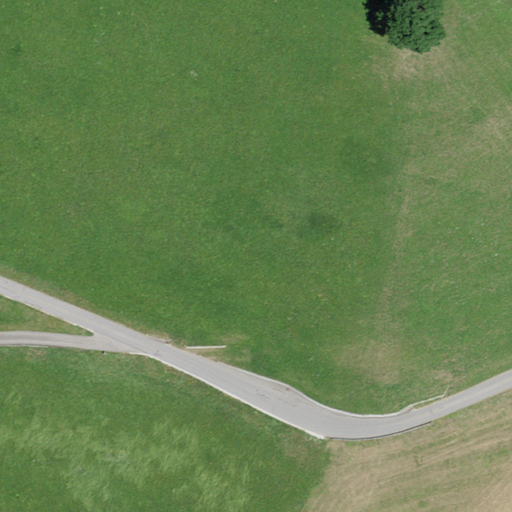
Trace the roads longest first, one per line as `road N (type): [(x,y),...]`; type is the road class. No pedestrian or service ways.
road 1 (unclassified): [(511,378),(391,423),(342,428),(157,348)]
road 2 (unclassified): [(157,348),(0,281)]
road 3 (residential): [(157,348),(0,334)]
